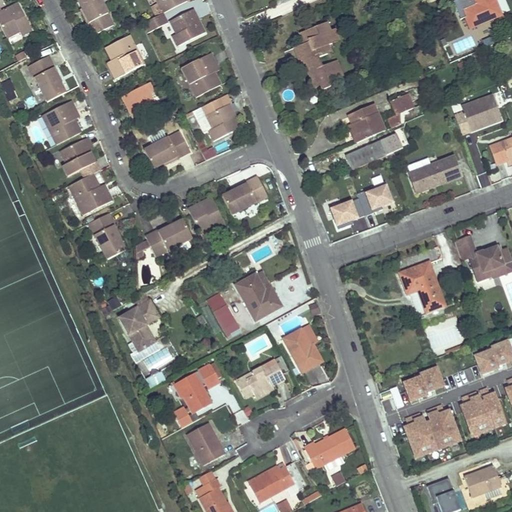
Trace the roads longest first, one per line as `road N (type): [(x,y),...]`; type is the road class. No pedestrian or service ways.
road 1 (residential): [(47,0),(86,71),(127,176),(147,188),(170,188),(275,141)]
road 2 (residential): [(321,261),(511,191)]
road 3 (residential): [(358,382),(404,511)]
road 4 (residential): [(275,141),(321,261)]
road 5 (residential): [(321,261),(358,382)]
